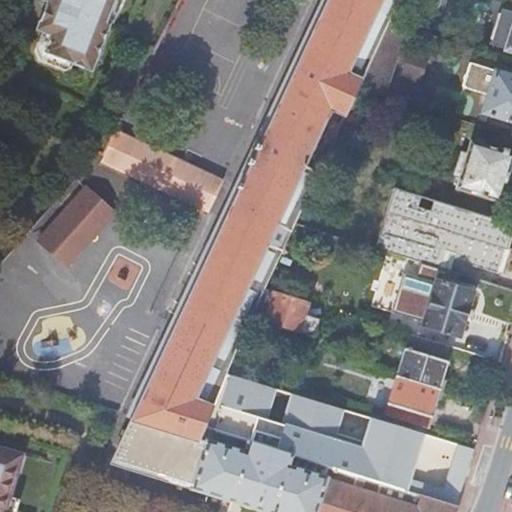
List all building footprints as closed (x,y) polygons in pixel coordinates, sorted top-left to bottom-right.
[(40,0),(45,2),(34,30),(40,32),(48,35),(42,53),(59,60),(70,64),(90,71),(107,24),(104,23),(110,7),(112,0),(40,0)] [(120,0),(112,0),(110,7),(104,23),(107,24),(112,22),(120,0)] [(326,0),(320,15),(205,261),(133,417),(112,461),(195,487),(274,511),(452,511),(455,504),(421,493),(417,505),(353,485),(356,473),(326,464),(323,475),(286,464),(289,453),(248,440),(244,451),(210,441),(199,437),(204,426),(214,403),(225,374),(238,343),(240,337),(263,288),(281,248),(266,240),(274,223),(290,230),(294,222),(317,172),(301,164),(327,107),(344,114),(356,87),(361,76),(388,20),(396,0),(326,0)] [(511,10),(500,7),(489,43),(511,49),(511,10)] [(406,26),(388,20),(361,76),(356,87),(380,94),(406,26)] [(68,69),(70,64),(59,60),(42,53),(48,35),(40,32),(33,50),(37,61),(63,71),(68,69)] [(511,73),(494,68),(471,60),(463,84),(486,92),(480,112),(511,122),(511,73)] [(235,186),(115,128),(103,152),(99,160),(221,217),(235,186)] [(460,151),(453,174),(459,176),(455,188),(498,201),(511,154),(511,153),(470,141),(466,153),(460,151)] [(511,226),(511,223),(393,187),(374,247),(438,266),(451,270),(454,258),(503,273),(511,247),(506,245),(511,226)] [(86,189),(35,245),(68,276),(120,220),(86,189)] [(314,228),(294,222),(290,230),(286,239),(308,246),(314,228)] [(430,264),(415,259),(413,269),(427,273),(430,264)] [(436,280),(422,324),(458,335),(471,290),(436,280)] [(321,306),(273,291),(264,320),(312,335),(321,306)] [(451,346),(409,333),(396,376),(438,388),(451,346)] [(464,350),(490,358),(494,345),(468,337),(464,350)] [(343,365),(344,361),(343,361),(341,368),(353,371),(355,364),(352,363),(351,368),(343,365)] [(425,435),(225,374),(214,403),(256,417),(248,440),(289,453),(326,464),(356,473),(455,504),(473,449),(457,444),(443,488),(410,479),(425,435)] [(387,403),(431,416),(429,415),(438,388),(396,376),(387,403)] [(387,403),(384,414),(427,427),(431,416),(387,403)] [(0,511),(11,511),(12,507),(8,506),(24,450),(0,442),(0,511)]
